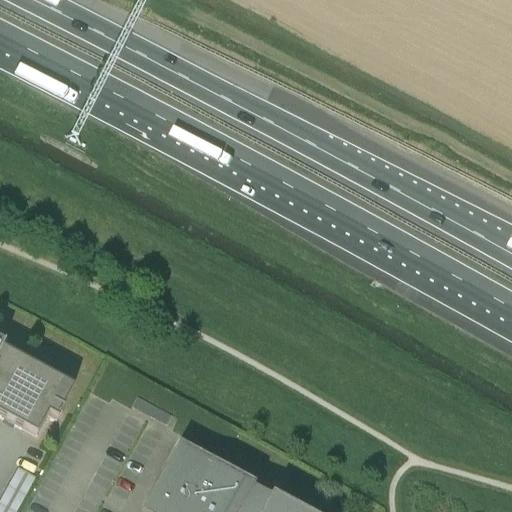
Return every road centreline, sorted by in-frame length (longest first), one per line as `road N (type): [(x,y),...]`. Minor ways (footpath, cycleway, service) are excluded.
road 1 (motorway): [(0,38),(511,311)]
road 2 (motorway): [(511,256),(32,0)]
